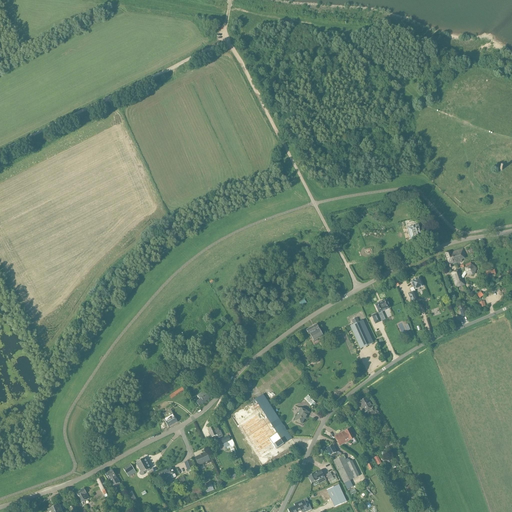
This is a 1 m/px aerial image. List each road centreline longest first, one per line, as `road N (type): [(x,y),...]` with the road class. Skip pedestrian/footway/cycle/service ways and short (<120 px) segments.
road 1 (unclassified): [(0,504),(93,473),(164,437),(203,411),(261,351),(359,288)]
road 2 (unclassified): [(511,305),(408,353),(335,407),(281,511)]
road 3 (track): [(0,152),(227,38)]
road 4 (track): [(289,156),(321,189),(417,174),(460,213),(511,208)]
road 5 (unclassified): [(511,231),(429,252),(359,288)]
road 6 (track): [(227,38),(287,152)]
